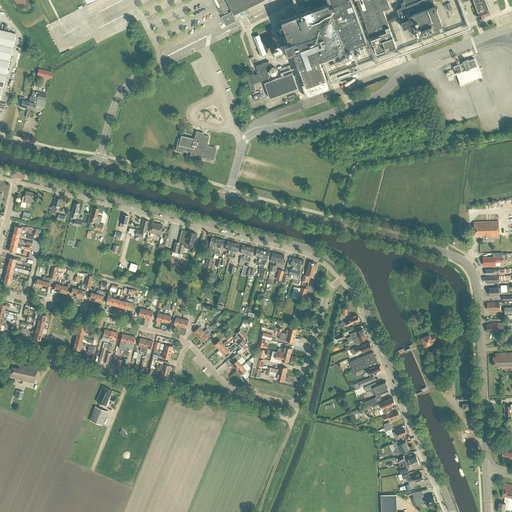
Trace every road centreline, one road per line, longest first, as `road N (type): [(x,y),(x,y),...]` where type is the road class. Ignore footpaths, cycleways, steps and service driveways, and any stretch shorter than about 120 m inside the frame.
road 1 (tertiary): [(485,466),(478,296),(469,265),(447,252),(227,196)]
road 2 (secondary): [(346,272),(313,249),(16,175)]
road 3 (secondary): [(452,511),(346,272)]
road 4 (unclassified): [(98,164),(110,114),(129,83),(234,27)]
road 5 (residential): [(184,340),(0,292)]
road 6 (unclassified): [(171,389),(0,345)]
road 7 (unclassified): [(296,405),(327,291),(346,272)]
road 8 (residential): [(296,405),(231,388),(184,340)]
road 9 (tertiary): [(227,196),(98,164)]
road 10 (unclassified): [(292,419),(171,389)]
